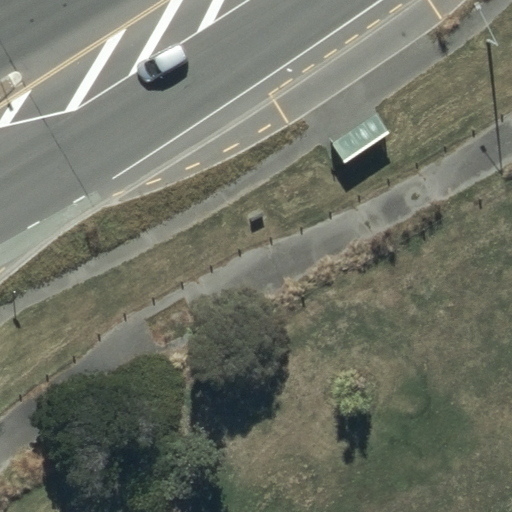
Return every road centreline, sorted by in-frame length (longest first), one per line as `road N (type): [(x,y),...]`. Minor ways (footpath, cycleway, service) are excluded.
road 1 (primary): [(199,0),(64,162),(0,197)]
road 2 (primary): [(0,41),(119,0)]
